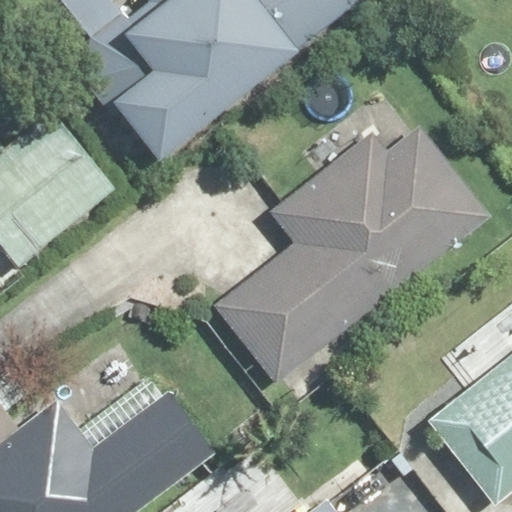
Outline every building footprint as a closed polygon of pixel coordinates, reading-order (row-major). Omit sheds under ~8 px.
[(329,0),(137,0),(136,1),(113,4),(81,31),(76,71),(101,107),(109,103),(155,161),(209,120),(296,54),(284,36),(329,0)] [(39,96),(0,122),(0,263),(2,267),(107,196),(39,96)] [(288,241),(209,297),(262,372),(484,216),(417,122),(379,148),(362,124),(258,198),(288,241)] [(511,343),(414,424),(479,503),(511,476),(511,343)] [(0,511),(129,511),(209,456),(160,387),(89,437),(54,387),(10,418),(0,403),(0,511)] [(337,511),(329,499),(309,511),(337,511)]
